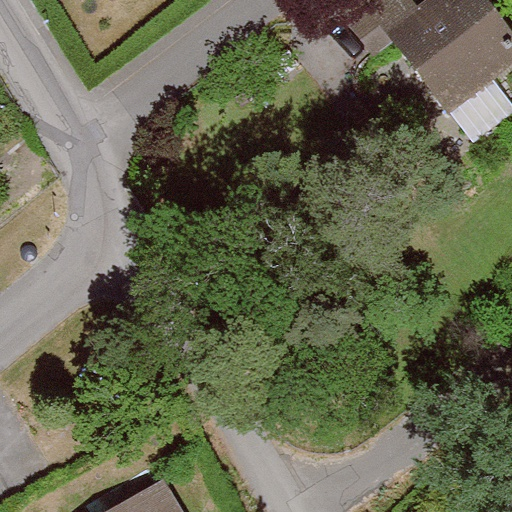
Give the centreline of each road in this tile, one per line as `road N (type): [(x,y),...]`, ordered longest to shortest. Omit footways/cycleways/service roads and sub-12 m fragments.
road 1 (residential): [(92,156),(125,235),(109,286),(0,371)]
road 2 (residential): [(92,156),(303,0)]
road 3 (residential): [(0,3),(92,156)]
